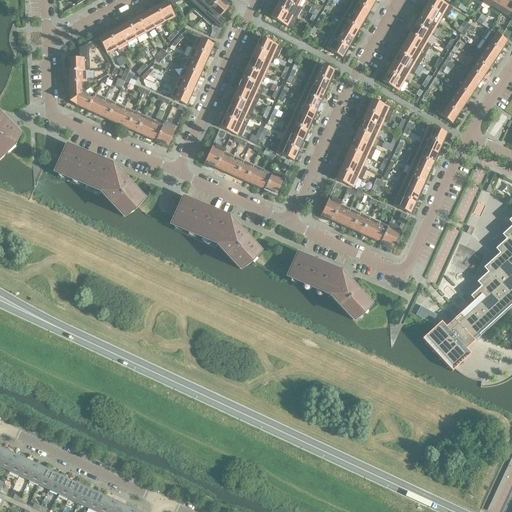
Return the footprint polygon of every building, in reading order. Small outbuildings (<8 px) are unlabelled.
[(194,10),(203,0),(188,0),(196,7),(193,10),(194,10)] [(202,18),(218,0),(203,0),(194,10),(202,18)] [(224,12),(225,13),(230,7),(224,1),(223,3),(219,0),(218,0),(202,18),(211,26),(214,23),(220,29),(224,20),(220,16),(224,12)] [(301,9),(284,0),(277,0),(276,2),(278,3),(275,7),(296,19),(301,9)] [(301,0),(284,0),(301,9),(302,8),(298,7),(301,0)] [(367,15),(369,11),(350,0),(347,0),(343,8),(365,21),(368,15),(367,15)] [(350,0),(369,11),(375,1),(372,0),(350,0)] [(452,8),(437,0),(426,0),(426,1),(428,2),(425,6),(446,18),(452,8)] [(489,11),(495,0),(482,0),(479,5),(480,6),(482,2),(491,7),(489,11)] [(499,17),(508,0),(495,0),(489,11),(499,17)] [(511,0),(508,0),(499,17),(500,17),(502,14),(511,19),(511,18),(511,0)] [(166,2),(156,7),(165,23),(175,17),(166,2)] [(446,18),(425,6),(423,10),(422,9),(418,15),(437,25),(442,17),(445,19),(446,18)] [(165,23),(156,7),(146,12),(155,28),(165,23)] [(291,28),(296,19),(275,7),(273,11),(272,10),(268,16),(291,28)] [(365,21),(343,8),(343,9),(346,11),(341,19),(358,29),(361,26),(362,26),(365,21)] [(155,28),(146,12),(137,17),(146,33),(155,28)] [(437,25),(418,15),(415,20),(417,21),(414,25),(431,35),(437,25)] [(146,33),(137,17),(127,22),(136,38),(146,33)] [(356,33),(358,29),(341,19),(336,29),(354,39),(358,34),(356,33)] [(136,38),(127,22),(118,28),(127,44),(136,38)] [(431,35),(414,25),(409,34),(429,46),(430,45),(426,43),(431,35)] [(127,44),(118,28),(108,33),(117,49),(127,44)] [(354,39),(336,29),(331,37),(327,35),(327,36),(347,48),(350,44),(351,45),(354,39)] [(506,42),(491,32),(485,41),(500,51),(506,42)] [(117,49),(108,33),(98,38),(107,54),(117,49)] [(429,46),(409,34),(407,38),(405,37),(402,43),(424,55),(429,46)] [(347,48),(327,36),(321,46),(343,59),(347,53),(345,52),(347,48)] [(257,44),(255,48),(277,58),(281,48),(258,37),(255,43),(257,44)] [(197,38),(192,48),(208,55),(213,45),(197,38)] [(500,51),(485,41),(479,50),(494,60),(500,51)] [(424,55),(402,43),(399,48),(400,49),(398,53),(419,65),(424,55)] [(68,67),(68,72),(86,71),(86,72),(89,71),(88,44),(79,49),(79,59),(73,59),(73,58),(65,59),(65,67),(68,67)] [(204,65),(208,55),(192,48),(188,58),(204,65)] [(276,59),(277,58),(255,48),(253,52),(252,51),(249,57),(269,66),(273,57),(276,59)] [(494,60),(479,50),(473,59),(488,69),(494,60)] [(419,65),(398,53),(396,57),(394,56),(391,61),(413,74),(419,65)] [(264,76),(269,66),(249,57),(246,63),(248,64),(246,68),(264,76)] [(200,75),(204,65),(188,58),(183,68),(200,75)] [(488,69),(473,59),(467,68),(482,78),(488,69)] [(312,61),(307,72),(329,82),(331,78),(332,78),(335,72),(312,61)] [(413,74),(391,61),(388,67),(389,68),(387,71),(404,81),(409,73),(413,75),(413,74)] [(195,85),(200,75),(183,68),(179,78),(195,85)] [(260,85),(264,76),(246,68),(242,78),(263,87),(264,87),(260,85)] [(482,78),(467,68),(461,77),(476,87),(482,78)] [(86,81),(86,72),(86,71),(68,72),(68,82),(86,81)] [(404,81),(387,71),(385,75),(384,74),(380,80),(398,91),(404,81)] [(329,82),(307,72),(303,82),(326,92),(329,86),(327,86),(329,82)] [(476,87),(461,77),(455,86),(470,96),(476,87)] [(195,85),(179,78),(174,87),(191,95),(195,85)] [(263,87),(242,78),(240,82),(238,81),(236,87),(259,97),(263,87)] [(86,82),(86,81),(68,82),(69,94),(70,96),(69,97),(71,101),(85,92),(81,86),(84,84),(84,82),(86,82)] [(323,98),(326,92),(303,82),(298,92),(320,101),(322,97),(323,98)] [(470,96),(455,86),(449,95),(464,105),(470,96)] [(186,105),(191,95),(174,87),(170,98),(186,105)] [(259,97),(236,87),(233,93),(235,93),(233,97),(254,107),(259,97)] [(87,111),(95,94),(94,94),(94,96),(92,95),(88,97),(85,92),(71,101),(74,105),(75,104),(76,106),(87,111)] [(315,111),(320,101),(298,92),(298,93),(302,94),(298,103),(315,111)] [(97,115),(105,99),(95,94),(87,111),(97,115)] [(464,105),(449,95),(443,104),(458,114),(464,105)] [(254,107),(233,97),(231,101),(229,101),(227,106),(250,117),(254,107)] [(107,119),(115,103),(105,99),(97,115),(107,119)] [(388,120),(393,110),(370,99),(367,106),(368,106),(367,110),(388,120)] [(117,124),(124,107),(115,103),(107,119),(117,124)] [(314,115),(315,111),(298,103),(293,112),(290,110),(289,111),(313,122),(315,116),(314,115)] [(452,124),(458,114),(443,104),(437,114),(452,124)] [(250,117),(227,106),(224,112),(226,113),(224,117),(245,127),(250,117)] [(127,128),(134,112),(124,107),(117,124),(127,128)] [(388,120),(367,110),(365,114),(363,114),(361,119),(380,128),(384,119),(388,121),(388,120)] [(310,127),(313,122),(289,111),(285,121),(307,131),(308,127),(310,127)] [(137,133),(144,116),(134,112),(127,128),(137,133)] [(146,137),(154,121),(144,116),(137,133),(146,137)] [(19,137),(10,127),(9,128),(6,124),(5,124),(3,122),(4,121),(2,119),(2,118),(1,119),(0,117),(0,160),(4,157),(6,153),(7,154),(14,147),(15,148),(16,148),(14,147),(19,137)] [(241,137),(245,127),(224,117),(222,121),(221,120),(218,127),(241,137)] [(376,138),(380,128),(361,119),(358,125),(359,126),(358,130),(376,138)] [(164,125),(163,125),(154,121),(146,137),(156,142),(164,125)] [(305,135),(307,131),(285,121),(281,131),(304,141),(306,136),(305,135)] [(164,122),(163,125),(164,125),(156,142),(161,144),(160,146),(167,149),(171,142),(170,141),(176,128),(164,122)] [(447,134),(428,126),(423,136),(441,144),(443,140),(445,141),(447,134)] [(371,147),(376,138),(358,130),(356,134),(354,133),(352,139),(375,150),(375,149),(371,147)] [(304,141),(281,131),(280,132),(284,133),(280,142),(276,140),(276,141),(298,150),(300,146),(301,147),(304,141)] [(248,141),(256,144),(258,139),(255,138),(255,137),(251,135),(248,141)] [(441,144),(423,136),(419,145),(416,143),(415,144),(438,155),(441,149),(439,148),(441,144)] [(375,150),(352,139),(349,145),(351,146),(349,150),(370,159),(375,150)] [(296,155),(298,150),(276,141),(271,151),(295,162),(297,155),(296,155)] [(216,168),(224,149),(213,144),(207,158),(206,158),(203,165),(210,169),(211,166),(216,168)] [(436,160),(438,155),(415,144),(411,154),(432,164),(434,160),(436,160)] [(110,172),(112,167),(112,166),(112,165),(112,166),(98,160),(99,159),(98,159),(98,160),(85,154),(85,153),(84,154),(71,148),(71,147),(69,151),(68,150),(68,151),(59,172),(58,172),(58,173),(57,177),(99,196),(101,192),(103,194),(102,195),(123,217),(124,216),(123,216),(141,199),(142,200),(143,199),(122,177),(119,179),(115,175),(110,172)] [(225,173),(233,156),(224,152),(225,150),(224,149),(216,168),(225,173)] [(370,159),(349,150),(347,154),(345,153),(343,159),(366,169),(363,167),(366,158),(370,160),(370,159)] [(431,168),(432,164),(411,154),(406,164),(429,174),(432,168),(431,168)] [(235,177),(243,161),(233,156),(225,173),(235,177)] [(366,169),(343,159),(340,165),(342,165),(340,169),(361,179),(366,169)] [(245,182),(252,165),(243,161),(235,177),(245,182)] [(429,174),(406,164),(410,166),(406,175),(402,173),(402,174),(423,183),(425,179),(427,180),(429,174)] [(255,186),(262,170),(252,165),(245,182),(255,186)] [(361,179),(340,169),(338,173),(337,173),(334,179),(353,188),(358,178),(361,180),(361,179)] [(265,191),(273,171),(271,174),(262,170),(255,186),(265,191)] [(284,176),(273,171),(265,191),(269,192),(268,195),(276,198),(279,190),(278,190),(284,176)] [(423,183),(402,174),(397,183),(421,194),(423,188),(422,187),(423,183)] [(418,200),(421,194),(397,183),(393,193),(415,203),(416,199),(418,200)] [(413,207),(415,203),(393,193),(388,204),(411,214),(414,208),(413,207)] [(332,221),(341,202),(330,197),(323,210),(322,210),(319,218),(327,221),(327,219),(332,221)] [(235,232),(231,227),(226,225),(229,219),(228,219),(229,218),(228,218),(228,219),(214,213),(215,212),(214,212),(214,213),(201,207),(201,206),(200,206),(187,200),(188,200),(187,199),(185,203),(184,203),(184,204),(185,204),(175,225),(175,224),(174,225),(175,226),(173,230),(215,249),(217,245),(219,247),(239,270),(240,269),(240,268),(250,259),(258,252),(259,252),(238,229),(235,232)] [(342,225),(349,209),(340,205),(341,202),(332,221),(342,225)] [(352,230),(359,213),(349,209),(342,225),(352,230)] [(361,234),(369,218),(359,213),(352,230),(361,234)] [(511,306),(511,217),(509,220),(509,221),(510,220),(511,222),(511,225),(502,234),(503,235),(507,238),(496,248),(496,249),(497,249),(500,253),(484,267),(484,268),(485,268),(488,272),(477,282),(478,282),(482,286),(471,296),(475,300),(446,327),(441,322),(422,339),(452,372),(471,354),(466,349),(474,341),(511,306)] [(371,239),(379,222),(369,218),(361,234),(371,239)] [(381,243),(389,224),(388,226),(379,222),(371,239),(381,243)] [(395,242),(401,229),(389,224),(381,243),(386,245),(385,247),(392,250),(396,243),(395,242)] [(339,275),(299,258),(299,259),(300,259),(291,277),(290,278),(330,296),(332,298),(352,320),(353,320),(353,319),(368,305),(369,305),(348,282),(347,284),(343,279),(338,277),(339,275)] [(0,467),(9,471),(16,456),(6,452),(0,465),(0,467)] [(19,476),(26,461),(16,456),(9,471),(19,476)] [(29,481),(36,465),(26,461),(19,476),(29,481)] [(39,485),(46,470),(36,465),(29,481),(39,485)] [(48,490),(55,475),(46,470),(39,485),(48,490)] [(58,494),(65,479),(55,475),(48,490),(58,494)] [(68,499),(75,484),(65,479),(58,494),(68,499)] [(78,503),(85,488),(75,484),(68,499),(78,503)] [(88,508),(95,493),(85,488),(78,503),(88,508)] [(96,511),(97,511),(105,497),(95,493),(88,508),(96,511)] [(109,511),(114,502),(105,497),(97,511),(109,511)] [(121,511),(124,507),(114,502),(109,511),(121,511)]
